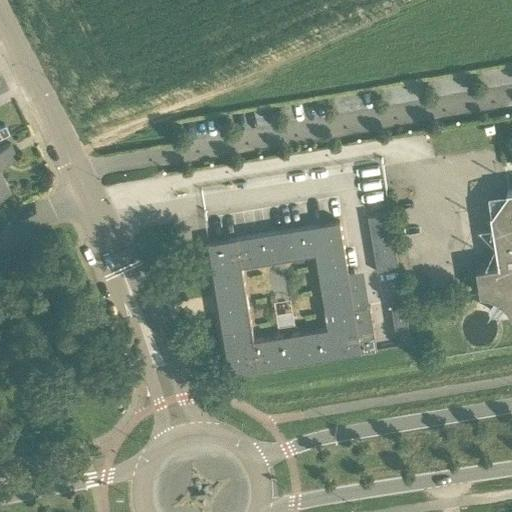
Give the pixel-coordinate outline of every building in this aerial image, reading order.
[(227,131),(228,116),(193,115),(193,131),(227,131)] [(0,165),(17,157),(10,143),(0,147),(0,192),(10,188),(0,168),(0,165)] [(511,190),(507,191),(491,213),(500,264),(477,268),(481,293),(486,294),(489,295),(493,296),(496,298),(492,302),(491,302),(491,303),(490,305),(490,306),(490,307),(490,308),(490,309),(491,310),(491,311),(492,311),(493,312),(494,312),(495,313),(496,313),(498,312),(499,312),(500,311),(501,310),(501,309),(502,308),(505,304),(507,306),(508,308),(510,310),(511,311),(511,313),(511,190)] [(399,269),(390,212),(368,216),(377,272),(399,269)] [(370,305),(355,308),(340,220),(209,242),(231,373),(378,349),(370,305)] [(412,343),(404,300),(390,302),(397,346),(412,343)]
